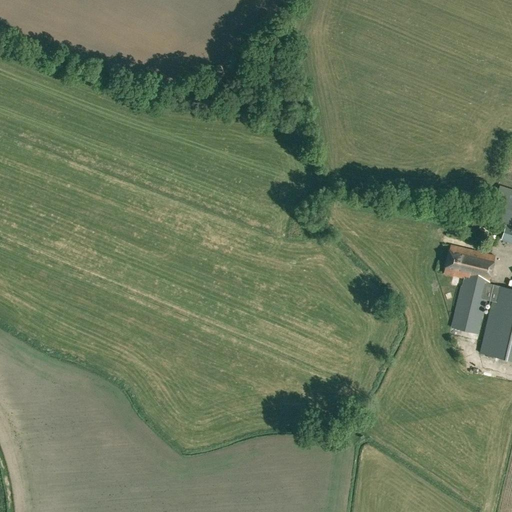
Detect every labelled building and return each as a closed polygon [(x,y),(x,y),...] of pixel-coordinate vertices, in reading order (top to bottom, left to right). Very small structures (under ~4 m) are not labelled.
[(511,218),(511,189),(500,186),(491,212),(511,218)] [(484,212),(488,198),(463,192),(460,205),(484,212)] [(511,224),(506,223),(502,238),(511,241),(511,224)] [(451,245),(445,273),(454,275),(455,277),(460,279),(462,277),(465,278),(489,283),(496,256),(451,245)] [(489,283),(465,278),(453,327),(477,333),(485,299),(489,283)] [(489,283),(485,299),(493,301),(497,285),(489,283)] [(511,288),(497,285),(480,352),(511,360),(511,288)]
